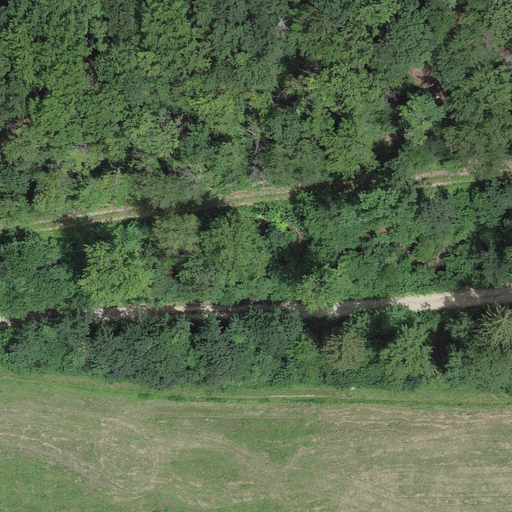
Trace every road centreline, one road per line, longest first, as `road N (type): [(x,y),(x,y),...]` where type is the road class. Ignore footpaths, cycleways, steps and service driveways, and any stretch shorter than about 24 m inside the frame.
road 1 (track): [(511,175),(205,200),(0,233)]
road 2 (track): [(0,326),(41,317),(441,312),(511,301)]
road 3 (track): [(511,395),(213,390),(0,372)]
